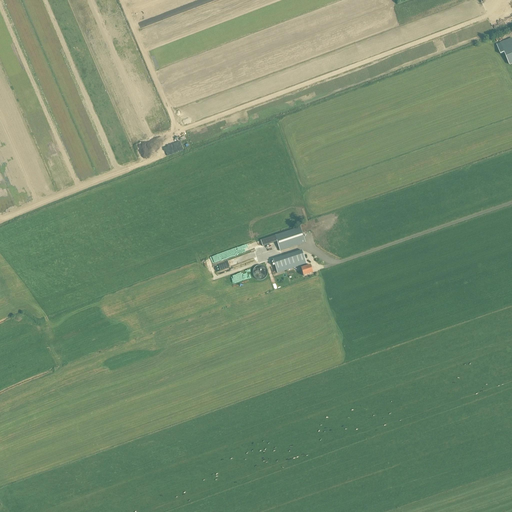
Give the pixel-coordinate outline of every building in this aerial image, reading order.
[(511,38),(496,44),(500,54),(504,53),(509,66),(511,64),(511,38)] [(300,227),(275,236),(277,241),(280,251),(305,243),(300,227)] [(277,241),(275,236),(261,240),(263,245),(277,241)] [(303,276),(313,273),(310,265),(307,266),(306,264),(302,251),(273,260),(277,273),(300,266),(302,270),(303,276)] [(215,271),(232,266),(230,261),(214,266),(215,271)] [(254,269),(257,275),(256,275),(258,279),(268,274),(263,265),(254,269)] [(311,280),(300,284),(302,290),(312,286),(311,280)]
